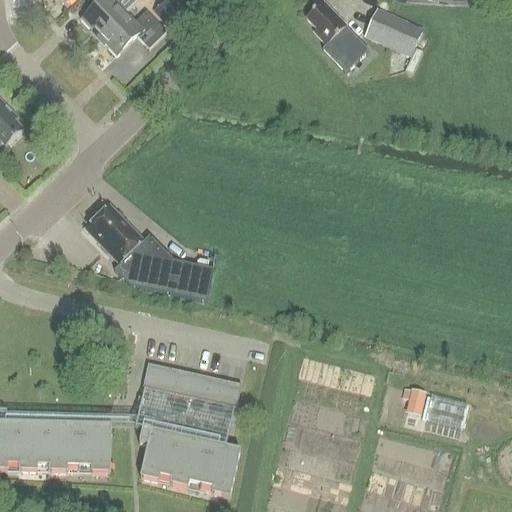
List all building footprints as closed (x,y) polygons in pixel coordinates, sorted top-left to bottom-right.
[(101,0),(103,2),(84,21),(101,39),(125,14),(136,3),(132,0),(101,0)] [(152,15),(172,36),(187,21),(167,0),(152,15)] [(322,51),(345,75),(368,53),(346,29),(323,5),(306,22),(317,32),(314,35),(326,48),(322,51)] [(125,14),(101,39),(117,56),(137,37),(150,51),(166,34),(146,13),(134,25),(125,14)] [(410,58),(421,34),(377,14),(366,38),(410,58)] [(7,108),(1,102),(0,100),(0,143),(6,150),(24,133),(15,123),(18,120),(11,113),(10,114),(6,109),(7,108)] [(149,239),(144,244),(121,221),(120,222),(109,210),(108,211),(105,208),(85,227),(88,230),(86,232),(120,267),(114,273),(130,290),(207,306),(214,272),(173,264),(149,239)] [(367,366),(367,396),(375,396),(375,366),(367,366)] [(180,442),(210,448),(226,451),(235,411),(236,412),(241,388),(148,367),(143,391),(144,391),(135,433),(142,434),(180,442)] [(411,392),(406,415),(419,418),(425,396),(411,392)] [(0,473),(19,474),(20,426),(6,426),(6,415),(0,415),(0,473)] [(19,474),(49,475),(50,427),(20,426),(19,474)] [(49,475),(80,476),(81,428),(50,427),(49,475)] [(111,429),(81,428),(80,476),(110,477),(111,429)] [(140,481),(170,488),(180,442),(142,434),(139,447),(147,449),(140,481)] [(210,448),(180,442),(170,488),(200,494),(210,448)] [(210,448),(200,494),(230,501),(240,454),(226,451),(210,448)]
